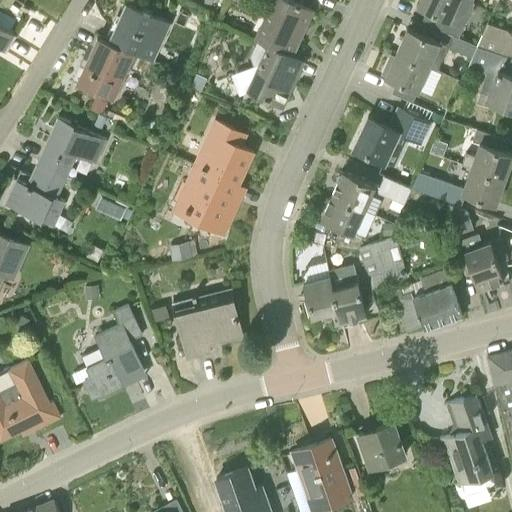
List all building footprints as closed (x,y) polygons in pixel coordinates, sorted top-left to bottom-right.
[(293,54),(293,53),(300,39),(297,38),(303,24),(305,24),(313,8),(295,0),(274,0),(257,38),(293,54)] [(473,0),(419,0),(418,4),(429,8),(423,21),(451,33),(458,37),(475,1),(473,0)] [(109,40),(135,52),(154,60),(172,22),(151,12),(153,7),(146,4),(144,9),(127,1),(109,40)] [(482,33),(478,44),(488,47),(511,56),(511,30),(496,25),(487,22),(482,33)] [(0,47),(6,52),(17,34),(0,23),(0,47)] [(439,42),(408,27),(397,51),(429,65),(439,42)] [(446,45),(447,45),(472,57),(478,44),(477,43),(477,45),(458,37),(451,33),(446,45)] [(135,52),(109,40),(99,35),(77,82),(114,99),(135,52)] [(303,58),(293,53),(293,54),(257,38),(250,55),(253,65),(235,72),(242,92),(250,89),(249,91),(283,105),(290,88),(289,87),(295,71),(297,72),(303,58)] [(511,56),(488,47),(478,44),(472,57),(469,64),(483,69),(481,74),(483,75),(485,78),(477,101),(496,107),(502,104),(511,108),(511,56)] [(429,65),(397,51),(386,75),(396,79),(391,90),(413,100),(429,65)] [(187,60),(178,56),(174,65),(183,69),(187,60)] [(198,72),(193,84),(202,88),(208,76),(198,72)] [(94,99),(90,108),(102,113),(106,104),(94,99)] [(421,143),(430,123),(396,107),(388,124),(369,115),(354,146),(385,161),(385,160),(396,165),(409,138),(421,143)] [(434,110),(430,118),(440,122),(444,115),(434,110)] [(38,161),(67,174),(76,153),(95,161),(106,138),(59,116),(38,161)] [(195,163),(238,183),(254,149),(230,138),(235,126),(216,117),(195,163)] [(472,166),(505,178),(511,156),(511,152),(500,148),(504,137),(477,128),(473,140),(480,142),(476,154),(465,151),(461,163),(471,167),(472,166)] [(443,152),(448,140),(437,136),(426,163),(448,172),(454,157),(443,152)] [(67,174),(38,161),(28,183),(18,178),(7,202),(54,223),(65,200),(57,196),(67,174)] [(238,183),(195,163),(174,209),(224,232),(236,205),(229,202),(238,183)] [(496,203),(505,178),(472,166),(471,167),(463,191),(496,203)] [(343,169),(332,194),(365,208),(374,213),(381,198),(371,194),(376,184),(343,169)] [(463,191),(465,186),(419,170),(412,187),(459,203),(463,191)] [(377,191),(394,199),(401,182),(385,174),(377,191)] [(127,206),(103,194),(97,206),(122,218),(127,206)] [(355,229),(365,208),(332,194),(321,218),(341,227),(334,243),(358,245),(365,234),(355,229)] [(467,208),(455,211),(461,229),(473,226),(467,208)] [(395,234),(395,221),(382,221),(382,235),(391,235),(393,234),(395,234)] [(0,269),(14,276),(28,244),(0,230),(0,269)] [(483,242),(478,231),(460,237),(466,249),(479,291),(509,281),(507,255),(506,255),(500,237),(483,242)] [(395,234),(358,245),(371,287),(393,281),(392,277),(407,273),(395,234)] [(193,255),(190,240),(171,244),(174,258),(193,255)] [(341,318),(367,312),(354,261),(328,268),(330,273),(338,307),(341,318)] [(424,327),(462,313),(446,267),(419,277),(421,280),(401,287),(393,290),(407,328),(423,323),(424,327)] [(330,273),(304,279),(313,313),(338,307),(330,273)] [(88,282),(88,293),(100,293),(100,282),(88,282)] [(188,357),(211,351),(208,339),(242,331),(231,288),(174,302),(188,357)] [(102,399),(124,389),(121,382),(145,372),(131,338),(143,332),(130,301),(115,308),(120,321),(96,332),(101,345),(82,353),(91,373),(83,376),(94,401),(102,398),(102,399)] [(168,317),(164,301),(150,304),(155,321),(168,317)] [(29,320),(22,316),(18,325),(25,329),(29,320)] [(511,348),(488,354),(511,455),(511,348)] [(48,401),(24,358),(0,370),(0,437),(1,440),(31,425),(33,429),(60,416),(51,399),(48,401)] [(464,480),(492,470),(481,438),(491,435),(476,391),(452,399),(461,428),(448,433),(464,480)] [(397,439),(391,420),(359,431),(371,465),(406,454),(400,438),(397,439)] [(352,494),(331,436),(293,450),(303,476),(292,480),(298,499),(309,495),(314,509),(349,497),(353,508),(359,506),(355,493),(352,494)] [(255,487),(248,465),(217,476),(229,511),(271,511),(262,484),(255,487)] [(60,511),(55,498),(16,511),(60,511)]
